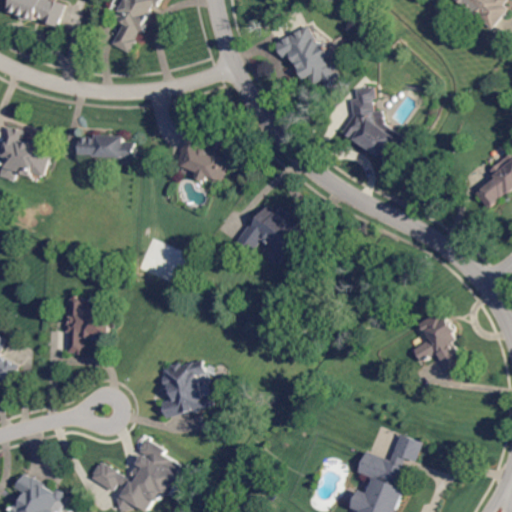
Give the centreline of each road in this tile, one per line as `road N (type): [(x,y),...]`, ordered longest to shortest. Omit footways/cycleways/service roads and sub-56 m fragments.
road 1 (residential): [(511,487),(499,299),(490,283),(446,243),(362,199),(300,154),(241,67),(227,0)]
road 2 (residential): [(241,67),(194,83),(122,88),(62,80),(0,54)]
